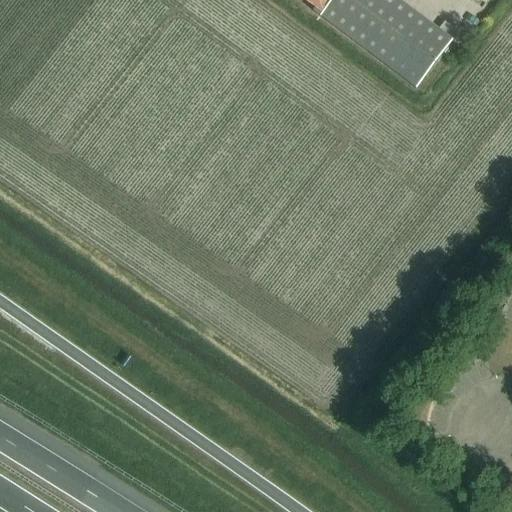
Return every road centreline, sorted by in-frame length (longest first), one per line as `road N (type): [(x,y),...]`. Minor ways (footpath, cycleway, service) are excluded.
road 1 (motorway): [(297,511),(0,301)]
road 2 (motorway): [(116,511),(0,439)]
